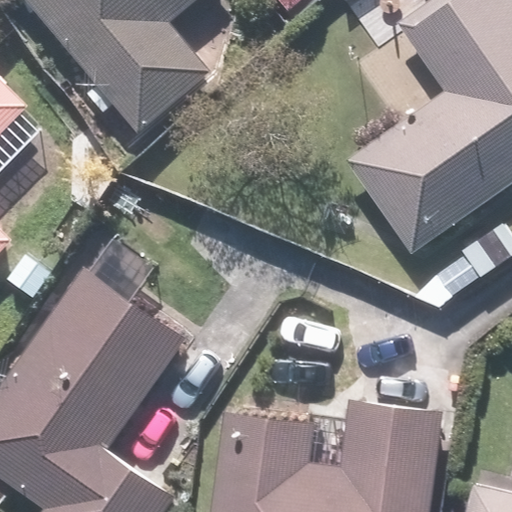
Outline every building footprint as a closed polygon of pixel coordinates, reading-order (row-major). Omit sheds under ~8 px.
[(25,0),(137,137),(213,76),(173,26),(205,0),(25,0)] [(283,0),(291,9),(301,0),(283,0)] [(416,254),(511,185),(511,0),(428,0),(398,22),(444,85),(345,156),(416,254)] [(0,260),(19,242),(0,222),(0,188),(1,188),(0,186),(0,135),(35,102),(0,66),(0,260)] [(201,333),(82,252),(0,372),(0,470),(50,505),(45,511),(168,511),(181,494),(120,452),(201,333)] [(435,511),(451,409),(353,394),(343,465),(313,460),(319,420),(228,406),(212,511),(435,511)] [(511,511),(511,471),(480,464),(468,511),(511,511)]
